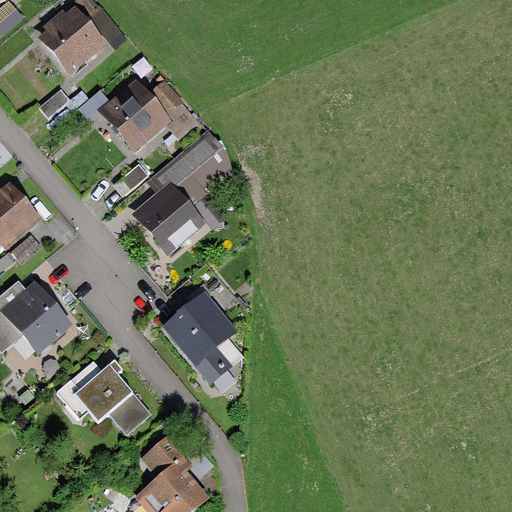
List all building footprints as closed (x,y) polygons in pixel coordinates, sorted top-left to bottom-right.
[(47,30),(38,38),(71,76),(109,43),(116,51),(128,40),(93,0),(76,0),(73,3),(75,6),(66,14),(63,10),(44,26),(47,30)] [(9,1),(0,8),(0,32),(4,36),(24,19),(9,1)] [(149,94),(136,79),(109,102),(98,111),(101,115),(134,154),(166,126),(179,141),(200,123),(183,103),(184,102),(165,81),(149,94)] [(70,100),(62,91),(40,108),(47,118),(70,100)] [(98,111),(109,102),(101,91),(78,109),(90,123),(101,115),(98,111)] [(146,182),(157,193),(171,181),(193,208),(204,197),(234,173),(225,148),(209,131),(146,182)] [(148,175),(139,165),(114,186),(123,196),(148,175)] [(42,218),(10,181),(1,189),(0,187),(0,242),(6,249),(42,218)] [(157,193),(132,214),(168,255),(206,222),(193,208),(171,181),(157,193)] [(225,220),(204,197),(193,208),(206,222),(213,230),(225,220)] [(31,235),(12,253),(23,265),(43,248),(31,235)] [(73,325),(36,281),(26,289),(19,281),(0,296),(0,350),(2,353),(23,335),(38,354),(73,325)] [(206,291),(163,326),(210,385),(228,371),(233,367),(232,366),(217,347),(229,338),(238,331),(206,291)] [(243,357),(229,338),(217,347),(232,366),(243,357)] [(94,362),(57,392),(79,420),(89,412),(97,421),(108,413),(126,436),(152,415),(118,373),(123,369),(115,360),(102,371),(94,362)] [(193,465),(168,435),(141,458),(158,477),(135,497),(147,511),(194,511),(211,498),(187,470),(193,465)]
